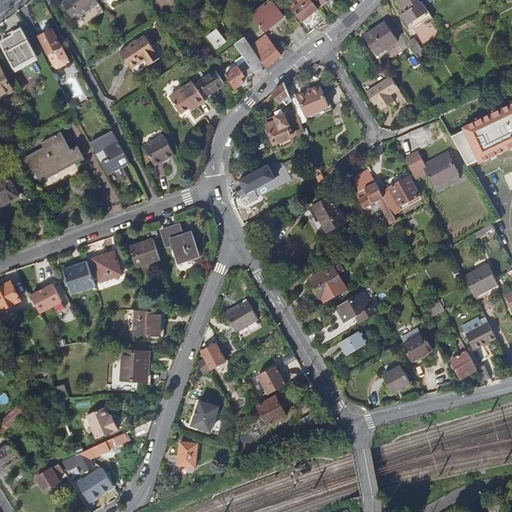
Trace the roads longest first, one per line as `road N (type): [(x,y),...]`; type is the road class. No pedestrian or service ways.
road 1 (tertiary): [(234,231),(149,468),(112,511)]
road 2 (tertiary): [(370,0),(238,114),(225,136),(218,187)]
road 3 (unclassified): [(218,187),(0,266)]
road 4 (residential): [(234,231),(353,426)]
road 5 (unclassified): [(353,426),(511,387)]
